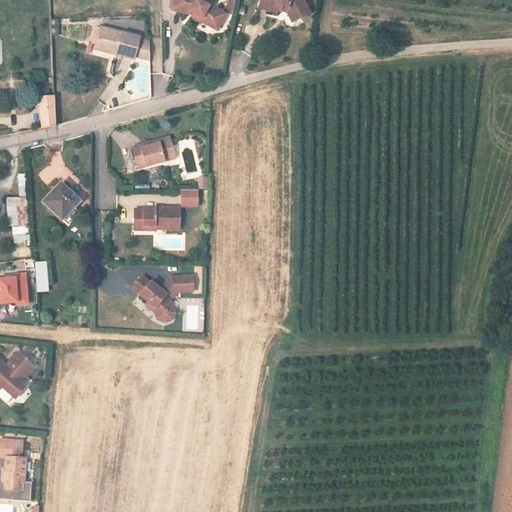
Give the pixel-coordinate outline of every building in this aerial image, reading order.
[(200,21),(201,20),(202,17),(215,24),(222,23),(227,15),(210,4),(212,0),(173,0),(171,8),(188,14),(190,10),(194,12),(193,18),(200,21)] [(303,0),(261,0),(260,6),(270,9),(270,8),(277,10),(281,8),(289,11),(291,15),(300,19),(311,14),(306,1),(303,0)] [(243,1),(240,10),(247,12),(249,3),(243,1)] [(202,17),(201,20),(218,30),(222,23),(215,24),(202,17)] [(59,35),(59,18),(50,18),(50,35),(59,35)] [(101,28),(97,46),(117,50),(116,55),(134,58),(134,57),(150,60),(149,41),(138,39),(139,36),(101,28)] [(97,46),(96,51),(116,55),(117,50),(97,46)] [(40,128),(55,125),(54,95),(41,97),(40,128)] [(161,153),(175,149),(172,137),(143,146),(142,143),(132,146),(140,168),(163,161),(161,153)] [(161,153),(163,161),(178,157),(175,149),(161,153)] [(17,174),(18,197),(8,197),(10,244),(29,243),(26,173),(17,174)] [(209,188),(210,179),(198,178),(198,188),(200,188),(209,188)] [(63,182),(43,200),(60,218),(79,199),(63,182)] [(198,188),(182,188),(182,204),(199,204),(200,188),(198,188)] [(156,224),(156,227),(179,227),(180,205),(144,205),(144,207),(135,207),(135,221),(143,220),(143,224),(156,224)] [(156,230),(156,227),(156,224),(143,224),(143,220),(135,221),(135,230),(156,230)] [(34,262),(36,292),(51,291),(50,261),(34,262)] [(5,279),(0,279),(0,303),(15,301),(15,304),(27,303),(23,273),(12,275),(12,278),(5,279)] [(153,309),(157,312),(157,316),(156,317),(158,320),(159,318),(163,323),(170,321),(169,311),(174,311),(174,305),(165,297),(169,292),(174,297),(179,292),(194,292),(193,277),(174,277),(162,289),(154,281),(151,284),(144,277),(134,287),(155,307),(153,309)] [(186,331),(203,333),(205,308),(188,307),(186,331)] [(0,390),(3,388),(14,398),(16,396),(20,396),(24,391),(24,387),(29,382),(25,379),(36,366),(21,352),(10,364),(12,366),(5,374),(1,370),(6,366),(0,360),(0,390)] [(14,458),(6,457),(5,470),(2,470),(1,485),(1,490),(23,491),(24,482),(25,459),(22,458),(23,441),(0,439),(0,448),(14,450),(14,458)] [(14,450),(0,448),(0,456),(6,457),(14,458),(14,450)] [(31,483),(24,482),(23,491),(1,490),(1,485),(0,484),(0,499),(30,502),(31,483)]
